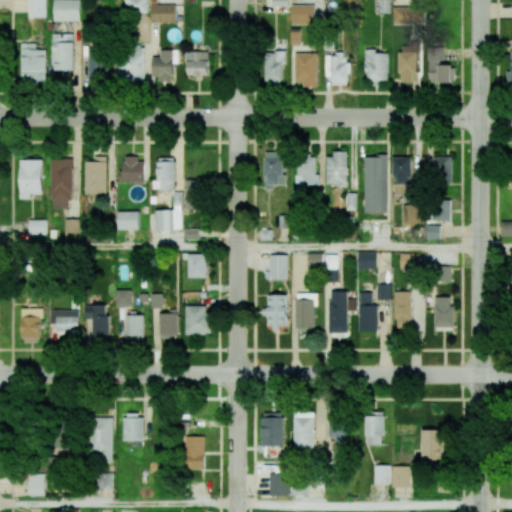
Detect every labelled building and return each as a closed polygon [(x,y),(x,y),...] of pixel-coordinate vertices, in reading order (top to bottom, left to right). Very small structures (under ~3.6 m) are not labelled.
[(29,0),(47,0),(47,16),(30,16),(29,0)] [(55,0),(81,0),(81,19),(55,19),(55,0)] [(127,0),(149,0),(149,11),(127,11),(127,0)] [(379,0),(379,12),(390,13),(390,0),(379,0)] [(153,3),(177,3),(177,21),(153,21),(153,3)] [(291,24),(314,24),(315,5),(292,4),(291,24)] [(393,23),(417,24),(418,8),(393,7),(393,23)] [(84,19),(96,19),(97,40),(84,40),(84,19)] [(291,45),(301,45),(301,31),(291,31),(291,45)] [(73,70),(74,34),(53,34),(53,69),(73,70)] [(47,49),(36,49),(37,43),(23,43),(22,81),(47,82),(47,49)] [(117,80),(145,79),(144,46),(128,47),(128,56),(116,57),(117,80)] [(89,81),(108,81),(108,48),(88,48),(89,81)] [(152,57),(153,80),(173,79),(173,64),(178,63),(178,49),(159,50),(160,56),(152,57)] [(388,80),(387,53),(376,53),(376,49),(365,49),(366,80),(388,80)] [(209,75),(208,51),(186,52),(187,76),(209,75)] [(283,51),(264,52),(265,86),(284,85),(283,51)] [(417,52),(399,52),(399,82),(417,82),(417,52)] [(295,82),(303,82),(303,86),(317,86),(318,53),(295,53),(295,82)] [(349,62),(343,62),(343,53),(324,54),(325,77),(331,77),(331,85),(350,84),(349,62)] [(428,81),(450,81),(451,64),(438,64),(438,53),(428,53),(428,81)] [(284,185),(285,151),(265,151),(264,188),(273,189),(273,184),(284,185)] [(327,185),(347,185),(348,153),(327,153),(327,185)] [(365,212),(365,155),(388,155),(388,212),(365,212)] [(85,161),(86,194),(107,194),(106,156),(93,156),(94,161),(85,161)] [(317,156),(297,156),(297,185),(317,184),(317,156)] [(411,156),(394,157),(394,194),(411,194),(411,156)] [(452,157),(434,156),(433,182),(452,182),(452,157)] [(175,157),(157,158),(158,181),(153,181),(153,190),(176,190),(175,157)] [(72,159),(51,158),(51,206),(71,206),(72,159)] [(144,182),(144,158),(122,158),(121,182),(144,182)] [(20,159),(20,199),(31,199),(31,194),(42,194),(43,160),(20,159)] [(198,180),(186,179),(185,208),(197,208),(198,180)] [(347,209),(347,192),(357,192),(356,210),(347,209)] [(451,220),(451,200),(432,200),(433,221),(451,220)] [(420,204),(402,204),(403,227),(420,226),(420,204)] [(156,209),(173,209),(174,229),(156,230),(156,209)] [(119,211),(140,210),(140,228),(120,228),(119,211)] [(80,218),(65,218),(65,233),(80,233),(80,218)] [(29,235),(46,234),(45,219),(28,219),(29,235)] [(502,236),(511,235),(511,221),(502,221),(502,236)] [(440,239),(440,225),(426,225),(426,239),(440,239)] [(376,269),(376,251),(358,251),(358,269),(376,269)] [(188,277),(206,278),(207,253),(188,253),(188,277)] [(322,253),(308,253),(308,267),(322,267),(322,253)] [(401,269),(418,269),(418,253),(401,253),(401,269)] [(288,255),(270,254),(269,279),(288,279),(288,255)] [(451,266),(437,266),(437,280),(451,281),(451,266)] [(391,284),(377,284),(377,299),(391,299),(391,284)] [(131,305),(130,289),(115,290),(116,306),(131,305)] [(330,333),(348,332),(347,291),(329,291),(330,333)] [(410,291),(395,291),(395,330),(410,330),(410,291)] [(315,328),(316,293),(296,292),(295,327),(315,328)] [(372,305),(372,292),(359,292),(359,331),(377,331),(377,305),(372,305)] [(151,308),(162,307),(162,293),(151,294),(151,308)] [(288,327),(287,294),(268,295),(269,328),(288,327)] [(435,326),(454,326),(454,305),(450,305),(450,296),(434,297),(435,326)] [(108,335),(107,304),(85,305),(85,319),(92,319),(92,336),(108,335)] [(209,305),(186,305),(186,334),(210,334),(209,305)] [(22,342),(41,342),(40,308),(22,308),(22,342)] [(56,332),(78,332),(78,310),(50,309),(50,324),(56,324),(56,332)] [(159,337),(178,337),(177,311),(159,311),(159,337)] [(144,314),(126,315),(126,340),(144,340),(144,314)] [(262,446),(283,446),(283,412),(262,412),(262,446)] [(294,447),(314,447),(315,412),(295,412),(294,447)] [(124,440),(144,441),(144,414),(124,414),(124,440)] [(347,439),(346,416),(329,416),(330,440),(347,439)] [(383,416),(365,416),(366,445),(383,444),(383,416)] [(114,422),(89,422),(88,460),(113,460),(114,422)] [(423,460),(444,460),(445,430),(423,429),(423,460)] [(204,469),(205,436),(186,436),(185,468),(204,469)] [(374,483),(390,483),(390,465),(374,465),(374,483)] [(392,487),(410,487),(411,466),(392,466),(392,487)] [(29,495),(44,496),(45,473),(29,473),(29,495)] [(289,495),(288,473),(269,474),(270,495),(289,495)]
